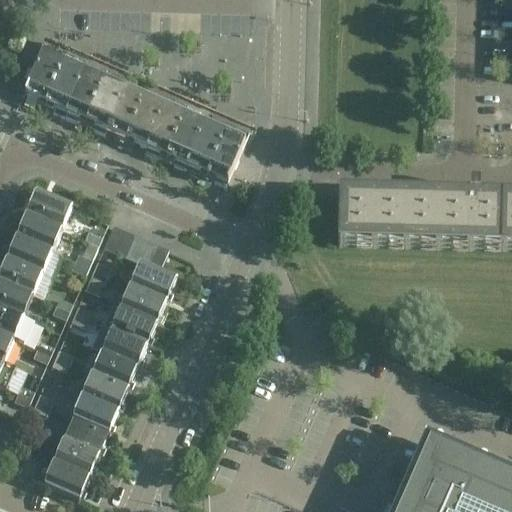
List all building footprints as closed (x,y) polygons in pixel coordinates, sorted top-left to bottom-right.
[(70,55),(50,46),(49,46),(25,101),(38,106),(37,109),(44,112),(70,55)] [(66,118),(90,64),(70,55),(44,112),(64,121),(65,118),(66,118)] [(110,72),(90,64),(66,118),(79,124),(78,126),(78,125),(77,126),(85,130),(110,72)] [(106,136),(130,81),(110,72),(85,130),(93,133),(97,134),(98,132),(106,136)] [(125,147),(150,90),(130,81),(106,136),(115,140),(114,142),(125,147)] [(147,153),(171,99),(150,90),(125,147),(133,151),(136,152),(138,150),(147,153)] [(166,165),(191,108),(171,99),(147,153),(156,158),(156,159),(158,161),(158,162),(166,165)] [(187,171),(211,116),(191,108),(166,165),(173,169),(174,167),(173,167),(174,165),(187,171)] [(206,183),(231,125),(211,116),(187,171),(200,177),(199,178),(198,178),(198,179),(206,183)] [(252,134),(231,125),(206,183),(214,186),(214,185),(214,183),(228,189),(252,134)] [(511,203),(480,202),(480,192),(470,191),(470,202),(341,199),(341,198),(340,198),(338,249),(511,253),(511,203)] [(27,221),(30,222),(62,236),(71,214),(72,214),(72,213),(37,197),(36,199),(33,197),(30,205),(33,206),(27,221)] [(30,222),(27,221),(24,220),(21,227),(24,228),(17,243),(21,245),(53,257),(62,236),(30,222)] [(115,258),(124,236),(114,231),(104,253),(115,258)] [(126,263),(136,240),(135,240),(125,236),(125,235),(124,236),(115,258),(126,263)] [(99,251),(102,242),(89,237),(85,245),(99,251)] [(137,268),(147,245),(146,245),(136,241),(136,240),(126,263),(137,268)] [(43,279),(53,257),(21,245),(17,243),(14,242),(11,249),(14,250),(8,264),(43,279)] [(89,273),(93,265),(99,251),(85,245),(76,267),(89,273)] [(148,272),(158,250),(157,250),(147,246),(147,245),(137,268),(141,269),(141,268),(148,272)] [(158,250),(148,272),(159,277),(169,255),(168,255),(158,250)] [(33,301),(43,279),(8,264),(8,265),(4,264),(1,271),(4,272),(0,282),(0,287),(2,288),(33,301)] [(86,281),(89,273),(76,267),(72,275),(86,281)] [(111,273),(98,267),(94,275),(108,281),(111,273)] [(159,277),(148,272),(141,268),(141,269),(141,270),(132,292),(163,305),(167,307),(170,308),(173,301),(170,299),(176,286),(177,285),(159,277)] [(99,302),(108,281),(94,275),(85,296),(99,302)] [(0,312),(24,323),(33,301),(2,288),(0,287),(0,312)] [(167,307),(163,305),(132,292),(122,314),(154,327),(157,328),(160,330),(164,322),(161,321),(167,307)] [(70,317),(73,309),(60,303),(56,311),(70,317)] [(67,325),(70,317),(56,311),(53,319),(67,325)] [(92,317),(79,311),(75,319),(89,325),(92,317)] [(0,339),(14,345),(24,323),(0,312),(0,339)] [(157,328),(154,327),(122,314),(113,336),(148,350),(151,352),(154,344),(151,343),(157,328)] [(85,333),(89,325),(75,319),(72,327),(85,333)] [(144,366),(141,365),(148,350),(113,336),(103,358),(134,371),(138,372),(141,374),(144,366)] [(0,365),(5,367),(14,345),(0,339),(0,365)] [(41,347),(38,355),(51,361),(54,353),(41,347)] [(47,369),(51,361),(38,355),(34,363),(47,369)] [(73,361),(60,356),(59,355),(56,363),(70,369),(73,361)] [(138,372),(134,371),(103,358),(94,380),(128,395),(132,396),(135,389),(132,387),(138,372)] [(66,377),(70,369),(56,363),(53,371),(66,377)] [(128,395),(94,380),(84,402),(115,415),(119,417),(122,418),(125,411),(122,409),(128,395)] [(32,405),(35,397),(22,391),(18,399),(32,405)] [(28,413),(32,405),(18,399),(15,407),(28,413)] [(54,405),(40,399),(37,408),(50,413),(54,405)] [(119,417),(115,415),(84,402),(75,424),(106,437),(109,439),(112,440),(116,433),(112,431),(119,417)] [(47,421),(50,413),(37,408),(34,415),(47,421)] [(109,439),(106,437),(75,424),(65,446),(99,461),(100,460),(103,462),(106,454),(103,453),(109,439)] [(0,443),(13,449),(16,441),(3,435),(0,440),(0,443)] [(35,449),(21,443),(18,451),(32,457),(35,449)] [(511,511),(511,481),(425,443),(396,511),(395,511),(511,511)] [(93,475),(99,461),(65,446),(55,469),(90,484),(90,482),(93,484),(96,476),(93,475)] [(28,468),(14,463),(14,462),(11,470),(24,476),(28,468)] [(84,497),(90,484),(55,469),(46,489),(45,490),(80,506),(81,504),(84,506),(87,498),(84,497)]
